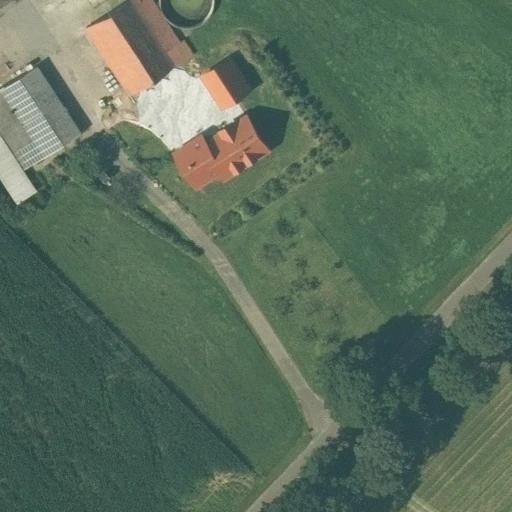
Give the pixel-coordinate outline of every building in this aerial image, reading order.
[(144,0),(116,0),(73,29),(116,93),(179,50),(144,0)] [(229,96),(248,83),(231,55),(211,68),(229,96)] [(67,132),(25,63),(0,77),(0,166),(3,171),(67,132)] [(204,111),(184,79),(145,104),(165,135),(204,111)] [(247,114),(204,142),(222,170),(226,176),(269,148),(247,114)] [(196,187),(222,170),(204,142),(200,136),(174,153),(196,187)]
